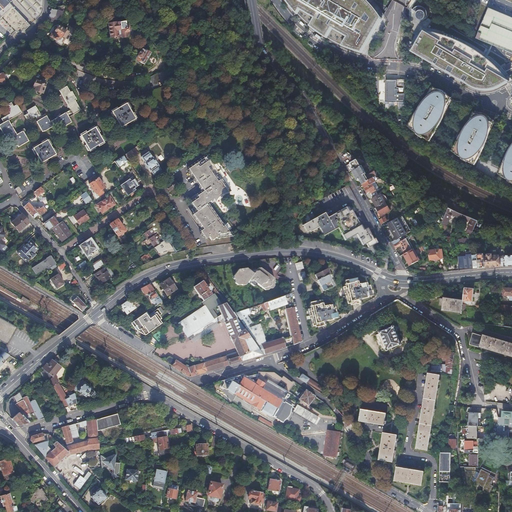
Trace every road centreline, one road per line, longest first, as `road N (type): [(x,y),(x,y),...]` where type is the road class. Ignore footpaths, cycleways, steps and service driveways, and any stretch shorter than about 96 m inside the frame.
road 1 (residential): [(14,435),(152,394),(316,489),(330,511)]
road 2 (residential): [(405,281),(305,100),(257,42),(250,0)]
road 3 (secondary): [(98,310),(163,269),(251,253),(325,254),(385,278)]
road 4 (residential): [(276,0),(334,51),(413,68),(486,100)]
road 5 (residential): [(266,360),(322,397),(380,484),(426,511)]
road 6 (residential): [(511,407),(478,403),(460,333),(401,292)]
road 7 (residential): [(160,59),(141,76),(98,75),(38,48),(28,32)]
road 8 (secondary): [(0,395),(93,314)]
